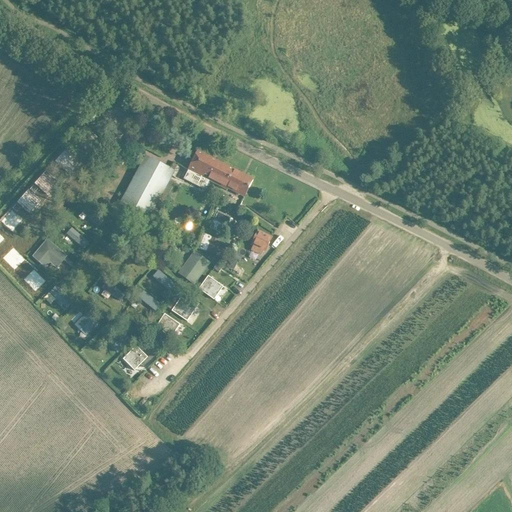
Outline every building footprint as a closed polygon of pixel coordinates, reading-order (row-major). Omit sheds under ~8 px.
[(85,127),(74,139),(86,150),(97,138),(85,127)] [(138,130),(133,139),(143,145),(148,136),(138,130)] [(66,149),(55,162),(67,172),(78,160),(66,149)] [(188,170),(184,180),(205,190),(210,181),(228,190),(228,188),(245,196),(249,189),(253,180),(197,152),(188,170)] [(146,156),(120,205),(148,220),(153,211),(159,201),(174,172),(146,156)] [(45,171),(34,184),(46,195),(58,182),(45,171)] [(33,185),(29,189),(34,193),(38,189),(33,185)] [(28,190),(17,203),(29,214),(40,201),(28,190)] [(99,226),(104,221),(87,206),(82,211),(99,226)] [(74,226),(67,233),(83,250),(90,243),(74,226)] [(254,246),(252,250),(261,254),(263,250),(265,251),(272,238),(258,231),(252,245),(254,246)] [(197,249),(216,256),(222,238),(214,235),(213,237),(203,233),(197,249)] [(47,241),(33,258),(40,264),(49,253),(62,264),(67,257),(47,241)] [(194,253),(179,274),(185,278),(194,285),(209,264),(194,253)] [(224,258),(221,263),(227,267),(230,262),(224,258)] [(46,287),(52,282),(37,267),(31,272),(46,287)] [(150,278),(170,291),(176,282),(156,269),(150,278)] [(58,285),(51,291),(67,308),(74,301),(58,285)] [(143,300),(154,312),(161,305),(150,294),(143,300)] [(176,296),(172,302),(177,305),(181,299),(176,296)] [(176,306),(172,311),(187,322),(196,309),(181,299),(177,305),(176,306)] [(172,302),(168,308),(172,311),(176,306),(172,302)] [(87,312),(74,325),(86,336),(98,323),(87,312)] [(165,315),(156,327),(171,338),(180,325),(165,315)] [(63,322),(58,326),(61,330),(66,325),(63,322)] [(118,330),(106,343),(117,353),(129,341),(118,330)] [(136,347),(123,360),(134,371),(147,358),(136,347)]
